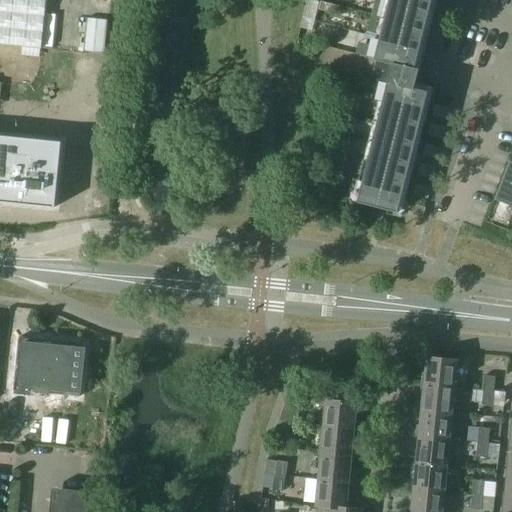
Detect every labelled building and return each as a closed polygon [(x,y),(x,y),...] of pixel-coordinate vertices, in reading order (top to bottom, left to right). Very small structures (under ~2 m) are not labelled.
[(46,0),(0,0),(0,44),(42,48),(46,0)] [(360,201),(359,202),(397,212),(398,210),(427,92),(428,91),(416,88),(416,87),(420,69),(415,68),(432,0),(392,0),(377,59),(380,60),(376,79),(390,83),(360,201)] [(87,18),(84,51),(105,53),(108,20),(87,18)] [(436,105),(434,115),(449,118),(451,108),(436,105)] [(446,128),(431,125),(429,134),(444,138),(446,128)] [(0,201),(55,207),(62,142),(0,135),(0,201)] [(424,154),(439,158),(441,148),(427,144),(424,154)] [(498,198),(511,203),(511,162),(511,163),(511,162),(510,162),(496,198),(498,198)] [(436,168),(422,164),(419,174),(434,178),(436,168)] [(431,188),(417,184),(414,194),(429,197),(431,188)] [(409,214),(424,217),(426,208),(412,204),(409,214)] [(20,337),(15,390),(80,396),(85,344),(20,337)] [(428,356),(425,383),(456,387),(459,359),(428,356)] [(486,375),(484,390),(494,391),(496,376),(486,375)] [(425,383),(422,410),(453,413),(456,387),(425,383)] [(494,391),(484,390),(483,404),(493,405),(494,391)] [(327,399),(324,426),(355,429),(358,402),(327,399)] [(290,409),(286,423),(296,425),(299,411),(290,409)] [(422,410),(420,436),(451,439),(453,413),(422,410)] [(296,425),(286,423),(283,437),(292,439),(296,425)] [(324,426),(321,452),(352,456),(355,429),(324,426)] [(480,428),(479,442),(489,443),(491,429),(480,428)] [(420,436),(417,462),(448,465),(451,439),(420,436)] [(489,443),(479,442),(478,456),(488,457),(489,443)] [(321,452),(319,479),(350,482),(352,456),(321,452)] [(278,460),(276,474),(286,476),(288,462),(278,460)] [(417,462),(414,488),(445,492),(448,465),(417,462)] [(276,474),(273,488),(283,490),(286,476),(276,474)] [(319,479),(316,506),(318,506),(332,508),(332,506),(347,508),(347,507),(350,482),(319,479)] [(475,480),(474,494),(484,495),(485,481),(475,480)] [(54,488),(51,511),(92,511),(94,492),(54,488)] [(443,511),(445,492),(414,488),(411,511),(443,511)] [(484,495),(474,494),(472,509),(482,510),(484,495)]
